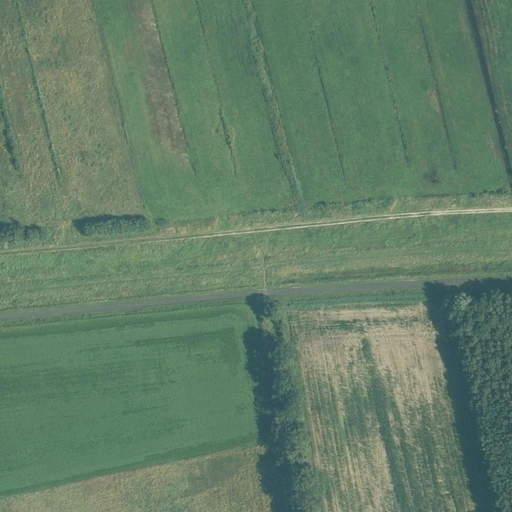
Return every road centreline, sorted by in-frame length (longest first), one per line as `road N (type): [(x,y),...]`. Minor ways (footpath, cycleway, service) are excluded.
road 1 (track): [(511,211),(0,256)]
road 2 (unclassified): [(0,319),(261,292),(511,280)]
